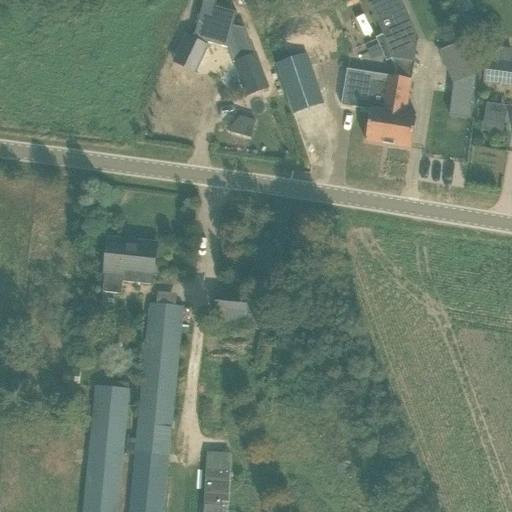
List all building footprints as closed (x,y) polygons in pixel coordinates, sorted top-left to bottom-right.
[(227,47),(239,50),(245,26),(234,24),(238,11),(215,5),(216,0),(204,0),(194,39),(227,48),(227,47)] [(305,5),(308,11),(325,4),(323,0),(286,0),(287,1),(290,0),(294,9),(305,5)] [(427,0),(424,16),(437,19),(441,0),(427,0)] [(415,40),(385,35),(395,69),(398,77),(399,79),(408,81),(415,40)] [(476,76),(462,42),(439,52),(453,85),(449,117),(471,120),(476,76)] [(236,53),(247,87),(263,82),(252,47),(236,53)] [(511,63),(510,64),(511,51),(488,48),(484,81),(511,84),(511,63)] [(307,54),(277,65),(295,114),(325,103),(307,54)] [(346,75),(341,106),(356,108),(357,102),(371,104),(370,110),(365,141),(386,144),(398,79),(399,79),(398,77),(394,77),(389,76),(347,69),(346,75)] [(239,71),(223,74),(226,90),(242,86),(239,71)] [(398,79),(386,144),(411,149),(416,118),(406,117),(402,116),(408,81),(399,79),(398,79)] [(102,292),(121,294),(122,282),(152,286),(157,244),(108,238),(102,292)] [(214,327),(269,331),(272,300),(216,295),(214,315),(214,327)] [(128,511),(164,511),(183,309),(151,307),(139,405),(130,405),(131,389),(93,389),(81,511),(119,511),(124,463),(133,464),(128,511)] [(28,381),(13,379),(11,395),(26,397),(28,381)]
